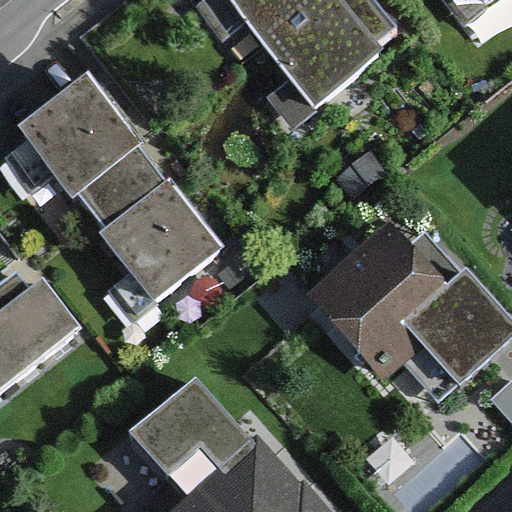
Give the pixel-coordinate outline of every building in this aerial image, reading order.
[(267,54),(332,0),(217,0),(201,13),(230,48),(249,33),(267,54)] [(366,0),(332,0),(267,54),(289,81),(267,98),(298,135),(383,66),(373,55),(397,36),(366,0)] [(440,0),(436,3),(462,35),(506,0),(440,0)] [(93,218),(152,170),(84,87),(16,142),(69,207),(78,200),(93,218)] [(152,170),(93,218),(109,237),(98,246),(152,312),(222,255),(152,170)] [(454,318),(384,238),(302,309),(372,389),(454,318)] [(0,400),(75,341),(39,295),(26,306),(11,287),(0,296),(0,400)] [(310,511),(257,453),(192,511),(310,511)]
